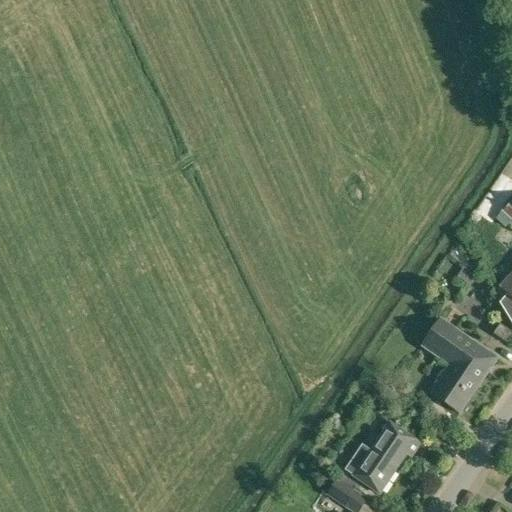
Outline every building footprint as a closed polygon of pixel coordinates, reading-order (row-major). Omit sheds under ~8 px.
[(511,201),(511,202),(509,200),(511,195),(511,179),(502,173),(476,212),(492,224),(496,220),(505,228),(511,221),(511,201)] [(500,304),(511,324),(511,275),(500,289),(495,294),(503,301),(500,304)] [(432,395),(460,414),(497,359),(441,321),(423,347),(451,366),(432,395)] [(494,334),(507,344),(511,336),(511,332),(500,325),(494,334)] [(344,471),(379,496),(388,483),(407,455),(412,458),(421,445),(389,423),(370,451),(361,446),(344,471)] [(327,495),(351,511),(360,511),(368,500),(338,479),(327,495)]
